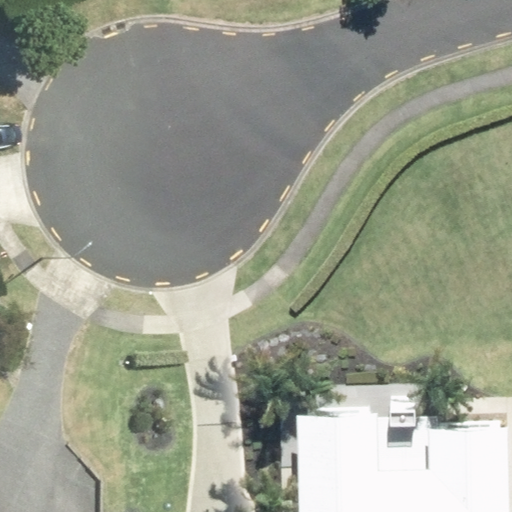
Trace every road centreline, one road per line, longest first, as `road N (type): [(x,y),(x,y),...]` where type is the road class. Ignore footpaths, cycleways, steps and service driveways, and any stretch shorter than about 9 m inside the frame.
road 1 (residential): [(159,167),(340,58),(511,5)]
road 2 (track): [(159,167),(0,132)]
